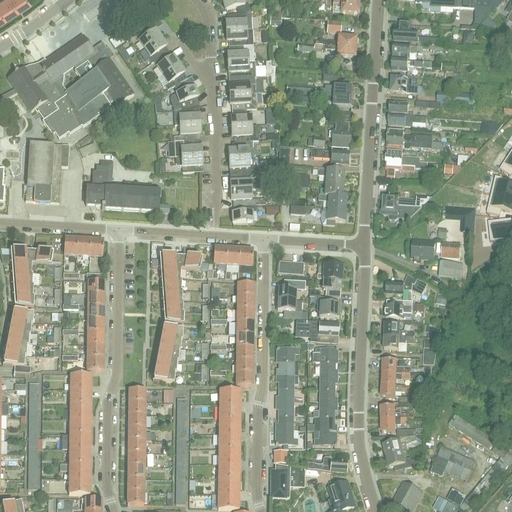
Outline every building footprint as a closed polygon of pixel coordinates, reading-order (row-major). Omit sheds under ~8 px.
[(18,10),(11,0),(0,0),(0,10),(5,18),(18,10)] [(29,0),(11,0),(18,10),(30,2),(29,0)] [(236,9),(237,15),(250,13),(248,5),(244,6),(242,0),(227,0),(222,1),(225,11),(236,9)] [(357,16),(358,1),(347,1),(347,0),(332,0),(332,15),(357,16)] [(431,0),(396,0),(397,0),(416,2),(415,4),(430,5),(430,8),(431,8),(431,0)] [(476,0),(431,0),(431,8),(441,9),(441,12),(442,13),(448,14),(449,13),(449,9),(476,11),(476,0)] [(251,13),(250,13),(237,15),(227,17),(227,22),(225,22),(226,33),(252,31),(251,13)] [(280,19),(270,19),(270,27),(279,28),(280,19)] [(394,42),(417,44),(427,45),(439,46),(439,40),(417,39),(418,33),(410,33),(411,24),(399,23),(398,32),(395,31),(395,32),(393,34),(393,36),(394,37),(394,42)] [(339,35),(339,25),(326,24),(326,34),(339,35)] [(144,51),(161,39),(155,31),(154,32),(151,27),(135,38),(144,51)] [(229,48),(253,47),(252,31),(226,33),(226,42),(228,42),(229,48)] [(125,43),(119,35),(109,42),(115,50),(125,43)] [(0,203),(3,203),(4,188),(2,188),(3,171),(0,170),(0,104),(0,105),(0,104),(0,103),(17,94),(30,114),(34,112),(36,115),(37,114),(43,122),(41,123),(51,137),(54,135),(58,141),(67,135),(68,136),(81,128),(82,129),(99,118),(97,116),(110,108),(109,106),(113,103),(117,108),(133,97),(109,61),(114,58),(108,49),(106,50),(102,44),(92,51),(83,38),(39,68),(40,69),(35,72),(34,70),(33,69),(31,69),(29,70),(25,72),(23,69),(7,80),(14,91),(0,98),(0,203)] [(321,46),(355,49),(355,39),(337,38),(336,43),(324,42),(323,40),(320,40),(319,41),(318,46),(321,46)] [(147,60),(151,65),(153,64),(161,58),(158,53),(167,47),(161,39),(144,51),(149,59),(147,60)] [(314,46),(298,45),(297,53),(314,54),(314,46)] [(451,54),(452,47),(439,46),(427,45),(426,51),(436,52),(436,53),(451,54)] [(336,52),(335,58),(354,59),(355,49),(321,46),(321,51),(336,52)] [(228,64),(254,63),(254,61),(255,59),(255,56),(253,54),(253,47),(229,48),(229,54),(227,54),(227,58),(228,64)] [(422,55),(422,49),(394,47),(393,59),(409,60),(410,55),(422,55)] [(162,77),(179,65),(174,57),(172,58),(169,53),(161,58),(153,64),(162,77)] [(392,72),(407,73),(408,68),(441,70),(441,64),(393,61),(392,72)] [(230,80),(255,79),(254,63),(228,64),(228,74),(230,74),(230,80)] [(179,65),(162,77),(167,85),(164,87),(167,92),(187,80),(183,74),(185,73),(183,71),(179,65)] [(229,96),(255,95),(255,79),(230,80),(231,86),(229,86),(229,90),(229,96)] [(407,80),(392,79),(391,88),(390,88),(389,91),(391,92),(391,94),(413,95),(413,96),(418,96),(418,88),(416,88),(417,81),(412,81),(407,80)] [(314,87),(287,86),(286,95),(315,97),(316,86),(314,86),(314,87)] [(197,99),(198,98),(195,88),(175,95),(175,96),(172,97),(170,101),(174,112),(194,108),(199,107),(199,104),(197,99)] [(328,90),(328,89),(326,89),(325,90),(320,90),(320,93),(318,92),(318,97),(321,98),(352,99),(352,89),(333,88),(333,91),(328,90)] [(437,103),(449,104),(450,94),(438,93),(437,103)] [(232,112),(246,111),(256,111),(255,95),(229,96),(230,106),(232,106),(232,112)] [(283,106),(284,96),(277,96),(275,105),(283,106)] [(317,105),(317,98),(302,96),(301,103),(317,105)] [(351,109),(352,99),(321,98),(321,103),(332,104),(332,108),(351,109)] [(441,104),(416,102),(415,108),(440,111),(441,104)] [(394,115),(394,117),(413,118),(413,115),(407,115),(408,106),(390,105),(389,114),(394,115)] [(194,108),(174,112),(174,127),(200,126),(199,116),(195,116),(194,108)] [(231,128),(251,127),(250,117),(246,118),(246,111),(232,112),(232,118),(230,118),(231,122),(231,128)] [(405,129),(405,128),(412,129),(412,131),(424,132),(425,125),(432,126),(433,120),(425,119),(421,119),(413,118),(394,117),(389,117),(389,128),(405,129)] [(347,124),(335,123),(335,131),(332,131),(331,148),(349,149),(350,132),(347,132),(347,124)] [(495,137),(503,126),(490,124),(488,136),(495,137)] [(200,132),(200,126),(174,127),(175,128),(179,127),(180,137),(178,139),(174,139),(175,143),(192,142),(192,136),(200,135),(200,132)] [(234,144),(252,143),(258,143),(258,135),(259,134),(259,130),(258,129),(257,127),(251,127),(231,128),(232,138),(234,138),(234,144)] [(388,132),(388,140),(416,142),(432,143),(433,138),(412,136),(410,138),(404,137),(404,133),(388,132)] [(325,139),(313,138),(313,148),(324,149),(325,139)] [(416,142),(388,140),(387,150),(403,151),(403,146),(408,147),(410,149),(432,151),(432,143),(416,142)] [(175,143),(174,143),(175,159),(177,159),(202,158),(201,148),(199,148),(198,142),(192,142),(175,143)] [(255,151),(252,149),(252,143),(234,144),(231,144),(232,150),(228,150),(229,160),(252,159),(255,157),(255,151)] [(68,170),(69,147),(28,145),(25,203),(34,204),(33,205),(42,206),(50,206),(50,205),(59,206),(61,169),(68,170)] [(279,149),(278,166),(289,167),(290,150),(279,149)] [(310,159),(321,160),(330,161),(329,166),(347,167),(348,155),(322,153),(322,151),(311,150),(310,159)] [(387,152),(386,161),(420,164),(420,163),(420,159),(402,158),(403,153),(387,152)] [(511,155),(510,155),(500,170),(511,177),(511,175),(511,155)] [(459,157),(458,167),(463,167),(469,158),(459,157)] [(178,168),(181,168),(181,169),(182,169),(182,174),(194,173),(194,168),(202,167),(202,158),(177,159),(175,161),(175,166),(178,168)] [(231,176),(258,175),(257,169),(253,169),(252,159),(229,160),(229,170),(231,170),(231,176)] [(427,164),(420,163),(420,164),(386,161),(385,171),(387,171),(387,179),(395,180),(395,172),(401,172),(402,167),(415,168),(415,170),(427,171),(427,164)] [(93,190),(86,189),(86,207),(102,208),(101,211),(104,211),(169,215),(169,208),(158,207),(159,194),(158,194),(159,187),(124,185),(123,192),(106,191),(107,168),(96,168),(96,173),(94,173),(93,190)] [(325,178),(325,184),(343,185),(344,172),(326,171),(317,171),(317,177),(325,178)] [(230,192),(251,191),(250,191),(258,190),(258,175),(231,176),(232,182),(230,182),(230,186),(230,192)] [(491,196),(511,201),(511,188),(506,187),(508,181),(495,178),(491,196)] [(278,189),(278,182),(270,182),(270,190),(278,189)] [(343,185),(325,184),(324,197),(328,197),(329,197),(342,198),(342,197),(343,185)] [(255,200),(251,200),(251,191),(230,192),(231,202),(233,202),(233,208),(255,207),(255,200)] [(324,197),(318,196),(317,202),(328,203),(327,209),(345,211),(346,198),(342,197),(342,198),(329,197),(328,197),(324,197)] [(511,201),(491,196),(487,214),(499,217),(501,211),(511,214),(511,201)] [(383,203),(383,206),(407,208),(412,208),(412,202),(408,202),(399,201),(399,198),(384,197),(382,198),(381,202),(383,203)] [(416,197),(415,208),(419,209),(421,209),(432,198),(416,197)] [(412,218),(419,209),(415,208),(412,208),(407,208),(383,206),(383,210),(381,211),(381,214),(382,215),(382,216),(390,216),(389,219),(390,220),(396,221),(397,220),(406,220),(409,222),(412,218)] [(233,214),(232,214),(232,225),(252,223),(252,213),(256,213),(255,207),(233,208),(233,214)] [(308,208),(290,207),(290,215),(305,216),(307,214),(308,208)] [(345,211),(327,209),(326,227),(334,227),(335,223),(344,224),(345,211)] [(474,212),(464,211),(464,221),(466,221),(466,223),(473,224),(474,212)] [(501,222),(488,223),(490,243),(511,240),(511,227),(502,228),(501,222)] [(449,239),(449,231),(441,231),(441,240),(449,239)] [(78,241),(65,240),(64,257),(77,257),(78,241)] [(89,258),(90,242),(78,241),(77,257),(89,258)] [(433,262),(434,259),(435,243),(413,241),(411,260),(433,262)] [(89,258),(102,259),(103,242),(90,242),(89,258)] [(442,244),(441,259),(459,260),(460,246),(442,244)] [(214,249),(213,266),(226,267),(227,250),(214,249)] [(226,267),(225,273),(226,273),(230,273),(231,267),(239,267),(240,251),(227,250),(226,267)] [(10,251),(11,264),(31,265),(32,252),(10,251)] [(239,267),(241,267),(252,268),(253,252),(240,251),(239,267)] [(32,252),(31,265),(32,266),(38,266),(51,267),(53,254),(32,252)] [(160,270),(180,271),(180,258),(159,257),(160,270)] [(202,259),(180,258),(180,271),(181,271),(200,272),(202,259)] [(304,264),(279,263),(278,275),(303,277),(304,264)] [(32,266),(31,265),(11,264),(12,275),(32,276),(37,276),(38,266),(32,266)] [(441,264),(439,279),(460,281),(462,266),(441,264)] [(318,276),(317,280),(323,281),(341,282),(342,268),(324,267),(324,276),(318,276)] [(181,271),(180,271),(160,270),(161,280),(180,281),(181,271)] [(12,275),(13,286),(33,287),(32,286),(32,276),(12,275)] [(181,281),(180,281),(161,280),(161,291),(181,292),(181,281)] [(326,291),(325,299),(340,300),(341,282),(323,281),(323,291),(326,291)] [(278,290),(278,301),(295,302),(296,282),(292,282),(292,291),(278,290)] [(414,287),(412,286),(387,284),(386,296),(403,297),(403,292),(411,292),(422,296),(427,287),(417,282),(414,287)] [(88,283),(87,296),(104,296),(104,283),(88,283)] [(254,286),(252,286),(237,285),(237,298),(254,299),(254,286)] [(13,286),(13,297),(34,298),(34,297),(33,297),(33,287),(13,286)] [(182,292),(181,292),(161,291),(162,302),(182,303),(182,292)] [(438,306),(445,307),(446,297),(437,295),(437,300),(439,301),(438,306)] [(104,309),(104,296),(87,296),(87,309),(104,309)] [(34,298),(13,297),(14,308),(33,309),(34,298)] [(237,305),(237,311),(254,311),(254,299),(237,298),(232,298),(232,305),(237,305)] [(324,299),(317,298),(316,312),(319,315),(319,319),(339,320),(339,306),(324,305),(324,299)] [(295,313),(295,302),(278,301),(277,312),(283,312),(289,312),(289,320),(302,321),(302,313),(295,313)] [(183,303),(182,303),(162,302),(163,313),(182,314),(183,303)] [(412,303),(400,302),(399,308),(386,307),(385,319),(403,320),(403,314),(412,315),(412,303)] [(104,322),(104,309),(87,309),(87,322),(104,322)] [(254,311),(237,311),(237,324),(253,324),(254,311)] [(14,313),(12,324),(32,325),(33,314),(14,313)] [(184,314),(182,314),(163,313),(164,324),(183,325),(184,314)] [(87,322),(87,334),(103,335),(104,322),(87,322)] [(330,338),(338,338),(338,326),(320,325),(312,324),(297,323),(296,331),(310,332),(310,344),(330,345),(330,338)] [(12,324),(10,334),(30,336),(31,325),(32,325),(12,324)] [(253,337),(253,324),(237,324),(237,337),(253,337)] [(384,338),(401,339),(415,339),(415,334),(407,334),(407,333),(399,333),(399,326),(385,326),(384,338)] [(161,340),(181,341),(182,341),(183,330),(164,328),(161,340)] [(440,331),(430,328),(429,328),(427,334),(428,334),(427,340),(439,340),(441,331),(440,331)] [(30,336),(10,334),(8,345),(28,346),(29,336),(30,336)] [(103,347),(103,335),(87,334),(87,347),(103,347)] [(237,337),(236,350),(253,350),(253,337),(237,337)] [(415,339),(401,339),(384,338),(383,350),(398,351),(399,345),(406,345),(406,344),(414,345),(415,339)] [(159,351),(179,352),(180,352),(181,341),(161,340),(159,351)] [(8,345),(6,356),(26,357),(27,347),(28,347),(28,346),(8,345)] [(103,360),(103,347),(87,347),(87,360),(103,360)] [(253,363),(253,350),(236,350),(236,362),(253,363)] [(276,352),(276,364),(293,364),(293,356),(298,356),(298,350),(276,350),(276,352)] [(157,361),(177,362),(178,362),(179,352),(159,351),(157,361)] [(320,365),(334,365),(337,365),(337,353),(337,351),(316,351),(316,355),(313,355),(312,364),(320,364),(320,365)] [(14,374),(15,374),(30,375),(30,368),(24,368),(25,357),(26,357),(6,356),(4,367),(15,367),(14,374)] [(103,373),(103,360),(87,360),(86,373),(103,373)] [(155,372),(175,373),(176,373),(177,362),(157,361),(155,372)] [(253,375),(253,363),(236,362),(236,375),(253,375)] [(383,362),(382,374),(410,375),(410,371),(404,370),(404,369),(396,369),(396,362),(383,362)] [(276,374),(276,378),(293,378),(293,364),(276,364),(276,365),(279,365),(279,374),(276,374)] [(320,365),(320,379),(337,379),(337,374),(334,374),(334,365),(320,365)] [(153,383),(174,384),(175,373),(155,372),(153,383)] [(382,374),(382,386),(395,387),(395,381),(402,382),(402,380),(410,381),(410,375),(382,374)] [(252,388),(253,375),(236,375),(236,388),(252,388)] [(91,392),(91,377),(70,377),(70,391),(91,392)] [(293,392),(293,387),(298,387),(298,378),(293,378),(276,378),(276,382),(278,382),(278,392),(293,392)] [(320,379),(319,392),(334,392),(334,383),(337,383),(337,379),(320,379)] [(38,436),(39,386),(29,385),(28,436),(38,436)] [(381,398),(394,399),(395,394),(401,394),(401,393),(410,393),(410,388),(395,387),(382,386),(381,398)] [(70,391),(70,406),(90,407),(91,392),(70,391)] [(129,391),(129,404),(145,404),(145,391),(129,391)] [(219,392),(219,407),(240,407),(240,392),(219,392)] [(276,401),(276,405),(293,406),(293,392),(278,392),(278,401),(276,401)] [(334,402),(334,392),(319,392),(319,406),(336,406),(337,402),(334,402)] [(187,400),(177,400),(176,451),(186,451),(187,400)] [(129,404),(128,417),(145,417),(145,404),(129,404)] [(292,419),(293,406),(276,405),(276,410),(278,410),(278,419),(292,419)] [(70,406),(70,421),(90,422),(90,407),(70,406)] [(319,406),(319,419),(333,420),(334,410),(336,410),(336,406),(319,406)] [(240,407),(219,407),(219,422),(240,422),(240,407)] [(394,408),(381,408),(381,421),(410,420),(409,415),(401,415),(401,414),(394,415),(394,408)] [(304,417),(304,409),(296,409),(296,417),(304,417)] [(501,459),(460,509),(463,511),(471,511),(511,461),(511,452),(509,451),(509,452),(454,416),(448,425),(501,459)] [(145,430),(145,420),(145,417),(128,417),(128,430),(145,430)] [(275,428),(275,433),(292,433),(292,419),(278,419),(278,428),(275,428)] [(319,419),(319,433),(336,433),(336,429),(333,429),(333,420),(319,419)] [(381,433),(394,433),(395,433),(395,427),(401,426),(410,425),(410,420),(381,421),(381,433)] [(70,421),(69,436),(90,437),(90,422),(70,421)] [(219,422),(219,437),(240,437),(240,422),(219,422)] [(145,434),(145,430),(128,430),(128,443),(145,443),(151,443),(151,434),(145,434)] [(275,433),(275,445),(275,447),(296,447),(296,441),(292,441),(292,433),(275,433)] [(336,446),(336,433),(319,433),(319,442),(314,442),(314,447),(336,447),(336,446)] [(69,436),(69,451),(90,452),(90,437),(69,436)] [(240,437),(219,437),(219,452),(239,452),(240,437)] [(414,438),(409,438),(397,438),(398,443),(384,446),(387,458),(401,455),(408,453),(406,446),(416,443),(414,438)] [(37,487),(38,441),(28,441),(28,487),(37,487)] [(144,456),(144,449),(145,443),(128,443),(128,455),(144,456)] [(432,470),(431,472),(431,474),(442,478),(444,473),(467,482),(475,464),(441,449),(434,465),(434,464),(433,467),(432,470)] [(69,466),(90,467),(90,452),(69,451),(69,466)] [(219,452),(218,467),(239,467),(239,452),(219,452)] [(286,453),(274,453),(274,465),(286,465),(286,453)] [(128,455),(128,468),(144,468),(144,456),(128,455)] [(421,467),(421,460),(403,460),(401,455),(387,458),(389,469),(404,466),(405,470),(407,470),(408,473),(418,471),(417,467),(421,467)] [(186,456),(176,456),(176,502),(185,502),(186,456)] [(322,461),(322,464),(321,464),(321,465),(308,463),(307,470),(312,471),(330,474),(345,474),(345,471),(347,470),(347,467),(346,465),(331,464),(331,462),(329,460),(324,459),(322,461)] [(69,474),(69,481),(90,482),(90,467),(69,466),(59,466),(59,473),(69,474)] [(305,471),(290,468),(275,466),(275,479),(271,479),(271,499),(290,499),(290,489),(305,489),(305,471)] [(239,467),(218,467),(218,482),(239,482),(239,467)] [(144,481),(144,478),(144,468),(128,468),(127,481),(144,481)] [(69,481),(69,496),(89,497),(90,482),(69,481)] [(144,494),(144,481),(127,481),(127,494),(144,494)] [(218,482),(218,497),(239,497),(239,482),(218,482)] [(344,511),(354,509),(346,483),(328,489),(334,511),(344,511)] [(406,511),(412,511),(423,495),(404,484),(392,504),(406,511)] [(127,507),(144,507),(144,494),(127,494),(127,507)] [(218,497),(218,511),(227,511),(238,511),(239,497),(218,497)] [(438,511),(443,511),(448,504),(439,499),(434,510),(438,511)] [(101,511),(102,501),(88,501),(85,501),(85,505),(81,506),(81,511),(82,511),(101,511)] [(3,511),(22,511),(21,503),(2,506),(3,511)] [(455,511),(458,508),(448,503),(448,504),(443,511),(455,511)]
